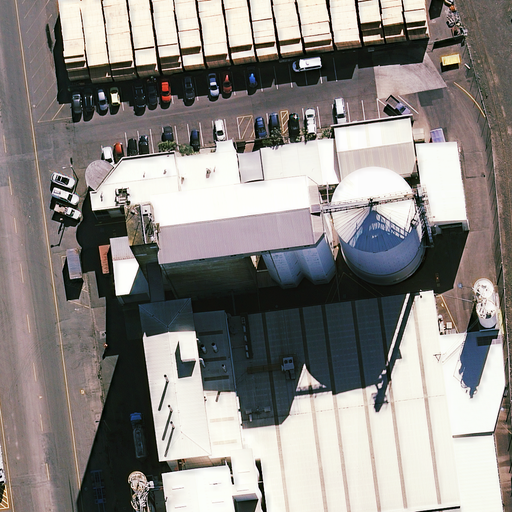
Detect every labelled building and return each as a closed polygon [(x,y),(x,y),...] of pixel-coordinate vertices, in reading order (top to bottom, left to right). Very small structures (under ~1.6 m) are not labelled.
[(442,0),(408,0),(413,17),(445,8),(442,0)] [(402,114),(335,123),(336,131),(342,173),(409,164),(402,114)] [(270,183),(342,173),(336,131),(264,140),(270,183)] [(244,192),(238,145),(125,161),(94,192),(97,213),(244,192)] [(474,156),(439,162),(453,242),(488,233),(474,156)] [(405,300),(410,300),(415,300),(420,298),(425,297),(429,294),(434,292),(438,288),(442,285),(445,281),(448,277),(450,272),(452,267),(453,262),(454,257),(454,252),(454,247),(453,242),(452,237),(450,232),(447,228),(445,223),(441,220),(438,216),(434,213),(429,210),(425,208),(420,206),(415,205),(410,204),(405,204),(400,204),(394,205),(385,209),(380,211),(376,215),(372,218),(369,221),(366,226),(363,230),(361,235),(360,239),(358,245),(358,250),(358,255),(358,260),(360,265),(361,270),(363,274),(366,279),(369,283),(372,287),(376,290),(380,293),(385,296),(390,298),(395,299),(400,300),(405,300)] [(137,313),(213,315),(364,301),(345,221),(128,252),(137,313)] [(453,341),(446,301),(216,328),(240,511),(511,511),(505,438),(497,347),(453,341)]
